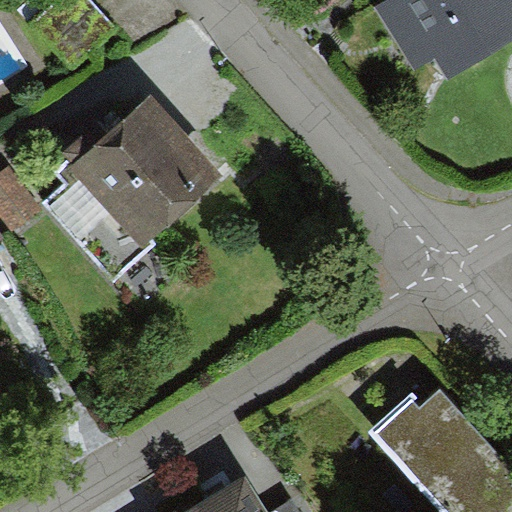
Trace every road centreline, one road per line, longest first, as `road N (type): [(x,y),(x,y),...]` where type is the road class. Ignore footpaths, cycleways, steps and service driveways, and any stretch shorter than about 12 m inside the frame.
road 1 (residential): [(10,511),(426,272)]
road 2 (residential): [(208,0),(426,272)]
road 3 (residential): [(426,272),(511,361)]
